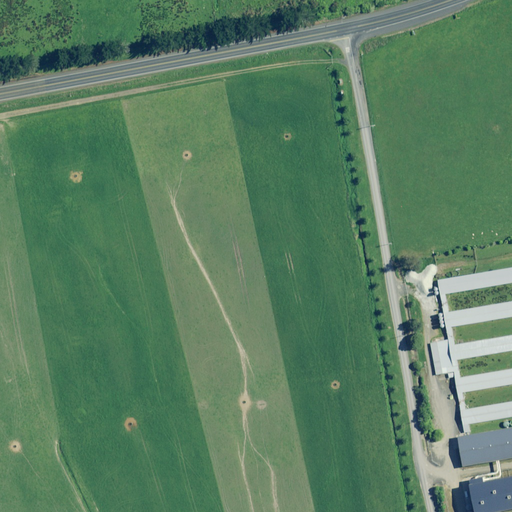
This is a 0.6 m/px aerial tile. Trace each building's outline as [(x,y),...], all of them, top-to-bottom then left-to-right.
[(511,268),(434,280),(437,295),(511,283),(511,268)] [(511,302),(439,313),(441,329),(511,318),(511,302)] [(425,340),(430,374),(448,372),(445,363),(511,350),(511,334),(443,345),(441,338),(425,340)] [(511,367),(452,377),(454,393),(511,383),(511,367)] [(511,401),(455,410),(457,425),(511,416),(511,401)] [(511,431),(450,442),(455,470),(511,459),(511,431)] [(511,476),(468,485),(473,511),(496,511),(511,509),(511,476)]
